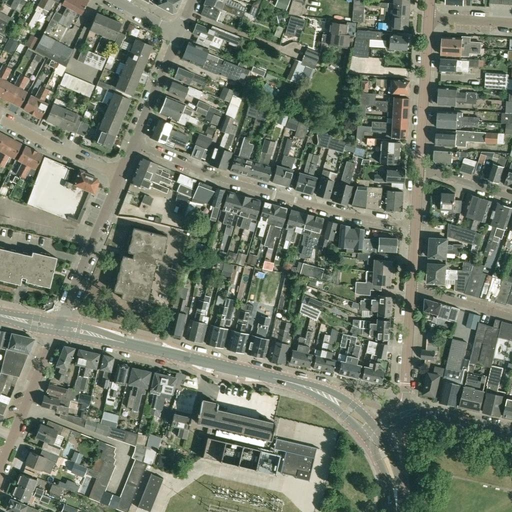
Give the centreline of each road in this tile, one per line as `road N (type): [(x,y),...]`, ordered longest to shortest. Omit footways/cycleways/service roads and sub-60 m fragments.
road 1 (tertiary): [(373,437),(306,387),(56,327)]
road 2 (residential): [(133,144),(261,190),(415,224)]
road 3 (unclassified): [(56,327),(120,174)]
road 4 (residential): [(418,170),(428,17)]
road 5 (residential): [(0,465),(56,327)]
road 6 (residential): [(120,174),(0,120)]
